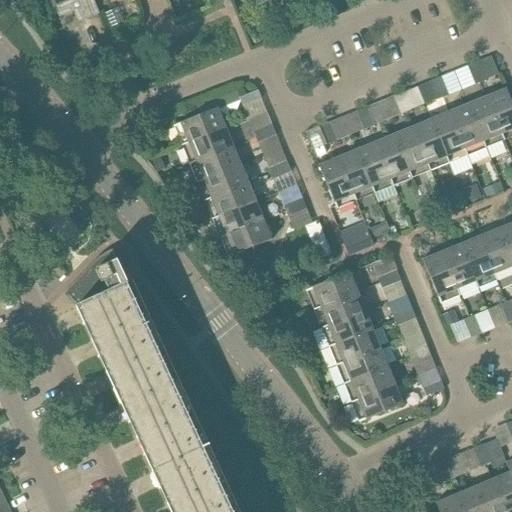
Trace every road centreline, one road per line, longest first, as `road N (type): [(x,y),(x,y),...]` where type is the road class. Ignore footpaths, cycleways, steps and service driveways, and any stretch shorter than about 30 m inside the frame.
road 1 (tertiary): [(86,151),(340,477)]
road 2 (residential): [(135,511),(13,253),(0,259)]
road 3 (residential): [(289,114),(491,31)]
road 4 (residential): [(86,151),(149,104),(270,53)]
road 5 (residential): [(470,420),(396,241)]
road 6 (residential): [(0,374),(60,511)]
road 7 (residential): [(340,477),(470,420)]
road 8 (tertiary): [(0,54),(86,151)]
